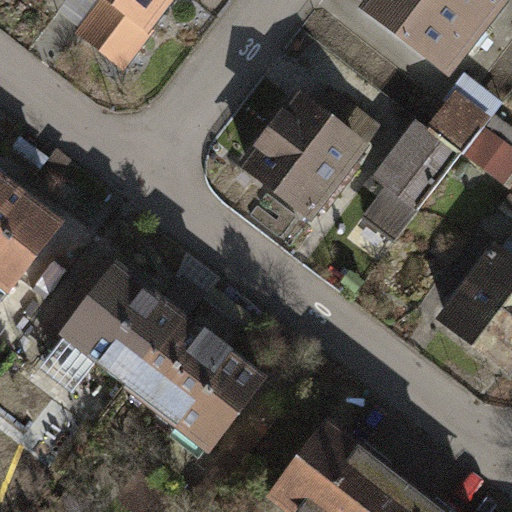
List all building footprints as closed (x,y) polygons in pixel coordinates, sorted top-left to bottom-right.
[(178,69),(229,0),(152,0),(153,0),(129,32),(178,69)] [(511,0),(412,0),(407,6),(472,55),(488,35),(502,46),(511,32),(511,0)] [(401,149),(336,101),(281,174),(345,223),(361,202),(376,213),(403,178),(388,167),(401,149)] [(468,136),(505,164),(511,154),(511,132),(486,113),(468,136)] [(505,164),(468,136),(426,191),(463,219),(505,164)] [(0,222),(10,210),(4,205),(32,170),(0,144),(0,222)] [(0,222),(0,266),(58,314),(118,239),(32,170),(4,205),(10,210),(0,222)] [(509,382),(511,377),(511,266),(511,267),(493,254),(477,275),(464,265),(442,293),(456,304),(438,328),(509,382)] [(87,336),(172,405),(204,366),(198,361),(226,326),(147,262),(87,336)] [(172,405),(252,469),(312,395),(226,326),(198,361),(204,366),(172,405)] [(461,511),(363,433),(300,511),(301,511),(461,511)]
